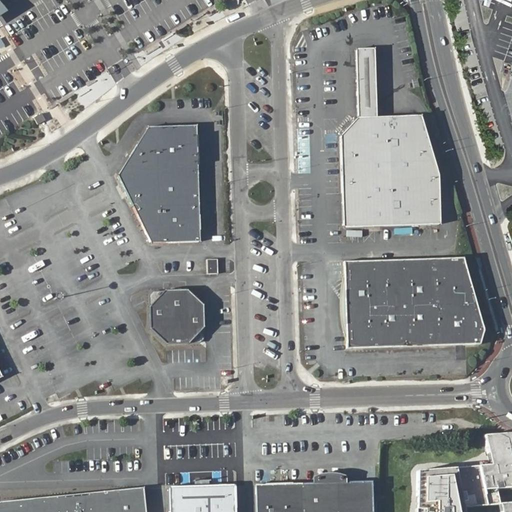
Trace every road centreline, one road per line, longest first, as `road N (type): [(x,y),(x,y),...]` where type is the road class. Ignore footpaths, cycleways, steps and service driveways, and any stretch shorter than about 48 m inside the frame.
road 1 (tertiary): [(417,0),(511,329),(506,361)]
road 2 (tertiary): [(511,286),(447,72),(434,0)]
road 3 (unclassified): [(226,34),(50,155),(0,177)]
road 4 (unclassified): [(247,401),(83,409),(0,439)]
road 5 (unclassified): [(496,390),(290,398)]
road 6 (unclassified): [(241,213),(247,401)]
road 7 (unclassified): [(290,398),(284,212)]
road 8 (unclassified): [(283,171),(274,13)]
road 9 (unclassified): [(226,34),(235,49),(240,173)]
road 10 (unknown): [(32,387),(76,386),(99,373),(159,374)]
